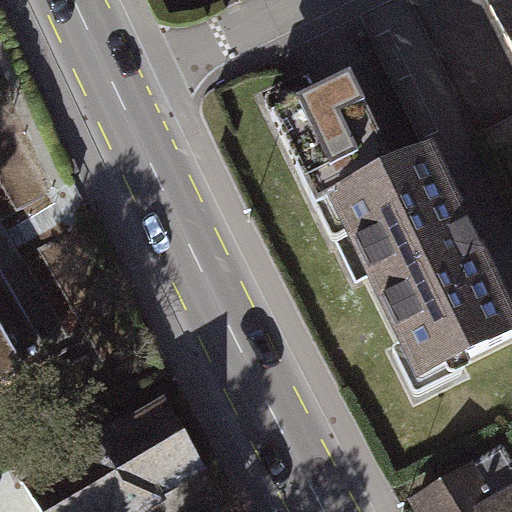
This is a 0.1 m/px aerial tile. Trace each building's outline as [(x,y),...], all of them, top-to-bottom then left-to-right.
[(511,7),(489,20),(511,61),(511,7)] [(511,324),(426,131),(314,180),(402,376),(511,327),(511,324)] [(0,371),(38,349),(0,283),(0,371)] [(133,511),(202,472),(158,396),(17,477),(37,511),(133,511)] [(511,511),(511,442),(422,491),(433,511),(511,511)]
